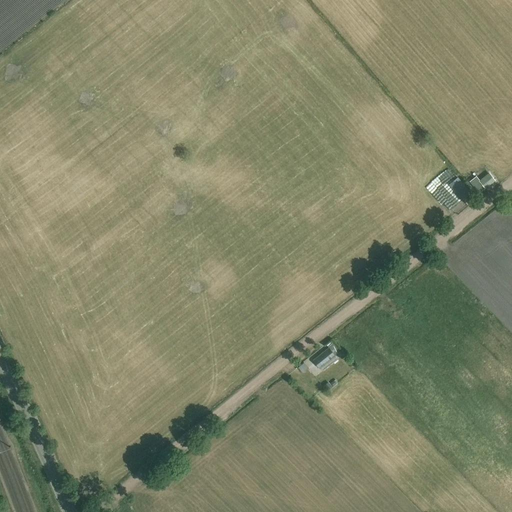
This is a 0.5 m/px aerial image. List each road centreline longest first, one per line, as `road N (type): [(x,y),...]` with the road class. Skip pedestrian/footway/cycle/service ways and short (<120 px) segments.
road 1 (track): [(511,180),(93,511)]
road 2 (tertiary): [(68,511),(0,362)]
